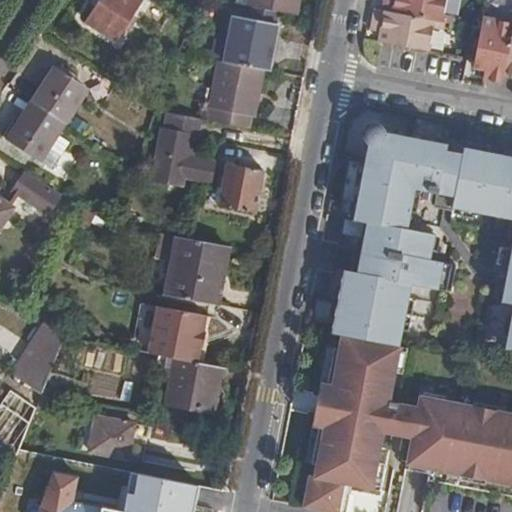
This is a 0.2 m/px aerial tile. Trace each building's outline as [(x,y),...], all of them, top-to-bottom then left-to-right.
[(140,0),(101,0),(88,21),(115,39),(140,0)] [(295,11),(296,0),(251,0),(251,2),(252,2),(275,7),(295,11)] [(382,0),(382,6),(444,19),(451,20),(452,12),(447,10),(448,0),(382,0)] [(275,7),(252,2),(249,14),(233,12),(223,58),(264,65),(268,66),(277,19),(273,18),(275,7)] [(382,6),(375,5),(372,21),(383,23),(381,31),(380,38),(383,39),(429,48),(432,25),(443,27),(444,19),(382,6)] [(483,77),(502,80),(504,71),(511,30),(511,11),(507,10),(504,19),(483,15),(480,27),(474,57),(472,65),(485,68),(483,77)] [(371,29),(381,31),(383,23),(372,21),(371,29)] [(223,58),(218,57),(209,102),(209,103),(206,117),(249,126),(252,111),(255,112),(264,65),(223,58)] [(53,65),(32,99),(69,122),(70,121),(68,120),(88,87),(53,65)] [(69,122),(32,99),(9,137),(45,159),(69,122)] [(199,115),(167,109),(164,123),(162,123),(152,176),(175,182),(177,172),(172,171),(175,149),(186,151),(190,131),(196,131),(199,115)] [(397,341),(401,342),(413,280),(453,288),(458,259),(432,254),(437,229),(410,224),(417,186),(447,191),(447,189),(455,190),(453,203),(511,214),(511,244),(500,242),(492,278),(505,280),(502,297),(511,298),(511,316),(506,345),(511,344),(511,153),(469,145),(468,149),(453,146),(454,142),(371,127),(354,216),(366,219),(358,263),(357,269),(344,266),(337,301),(332,330),(342,332),(397,341)] [(191,152),(196,131),(190,131),(186,151),(191,152)] [(177,172),(182,173),(201,176),(212,178),(216,157),(191,152),(186,151),(175,149),(172,171),(177,172)] [(242,162),(257,165),(258,160),(242,157),(242,162)] [(264,167),(257,165),(242,162),(229,160),(220,201),(256,208),(264,167)] [(58,191),(25,170),(13,188),(47,210),(58,191)] [(0,221),(11,203),(0,195),(0,221)] [(213,303),(221,261),(225,262),(229,243),(161,230),(156,255),(166,258),(163,270),(173,272),(169,294),(213,303)] [(54,308),(38,300),(32,312),(49,320),(54,308)] [(157,305),(149,351),(174,356),(198,360),(201,345),(204,345),(207,331),(203,331),(206,315),(157,305)] [(47,324),(13,375),(32,387),(42,393),(66,335),(47,324)] [(511,479),(511,413),(502,411),(473,406),(448,401),(446,400),(446,397),(421,392),(418,404),(391,398),(396,370),(399,357),(394,356),(397,341),(342,332),(339,345),(334,344),(312,461),(317,462),(315,474),(310,473),(303,505),(304,505),(339,511),(345,481),(352,483),(369,486),(372,472),(376,473),(379,459),(385,430),(413,435),(408,459),(432,464),(432,467),(436,468),(460,473),(487,478),(487,475),(489,475),(511,479)] [(396,370),(403,371),(409,343),(401,342),(397,341),(394,356),(399,357),(396,370)] [(334,344),(328,343),(318,395),(316,405),(314,416),(306,460),(312,461),(334,344)] [(213,411),(222,364),(198,360),(174,356),(166,403),(169,404),(204,410),(213,411)] [(30,423),(36,408),(41,396),(42,393),(32,387),(19,418),(30,423)] [(446,400),(448,401),(450,394),(421,388),(421,392),(446,397),(446,400)] [(41,396),(36,408),(54,411),(57,398),(41,396)] [(473,406),(502,411),(503,404),(475,399),(473,406)] [(167,417),(202,423),(204,410),(169,404),(167,417)] [(134,424),(95,418),(89,452),(127,459),(134,424)] [(369,486),(380,488),(386,461),(379,459),(376,473),(372,472),(369,486)] [(419,469),(435,472),(436,468),(432,467),(432,464),(408,459),(406,466),(407,467),(419,469)] [(56,462),(36,511),(82,511),(87,464),(56,462)] [(459,477),(488,482),(489,475),(487,475),(487,478),(460,473),(459,477)] [(199,511),(204,488),(131,477),(127,496),(103,492),(99,511),(199,511)] [(345,481),(339,511),(340,511),(346,511),(352,483),(345,481)]
